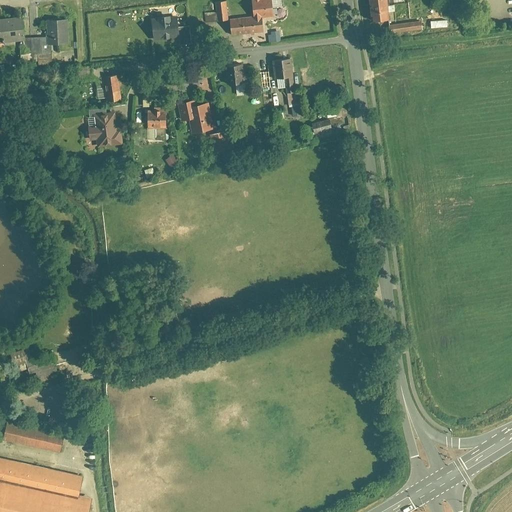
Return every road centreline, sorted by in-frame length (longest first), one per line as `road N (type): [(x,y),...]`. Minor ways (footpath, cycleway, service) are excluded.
road 1 (tertiary): [(435,484),(399,379),(350,38)]
road 2 (residential): [(217,54),(135,61),(139,90),(204,83)]
road 3 (residential): [(350,38),(217,54)]
